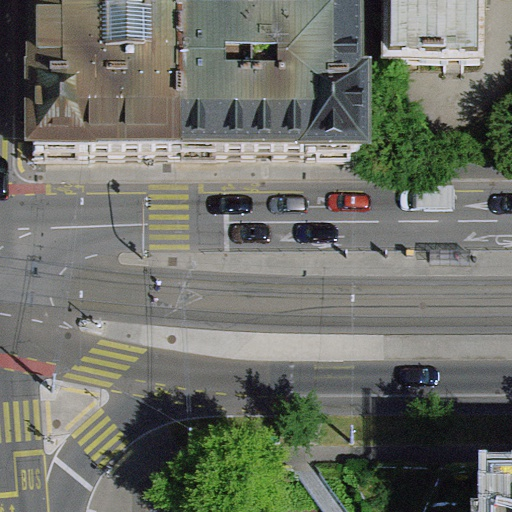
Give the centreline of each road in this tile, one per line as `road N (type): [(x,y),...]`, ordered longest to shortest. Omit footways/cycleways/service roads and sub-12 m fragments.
road 1 (secondary): [(511,221),(172,223),(0,212)]
road 2 (secondary): [(0,333),(190,373),(268,380)]
road 3 (secondary): [(51,511),(98,439),(139,414),(268,380)]
road 4 (secondary): [(268,380),(511,381)]
